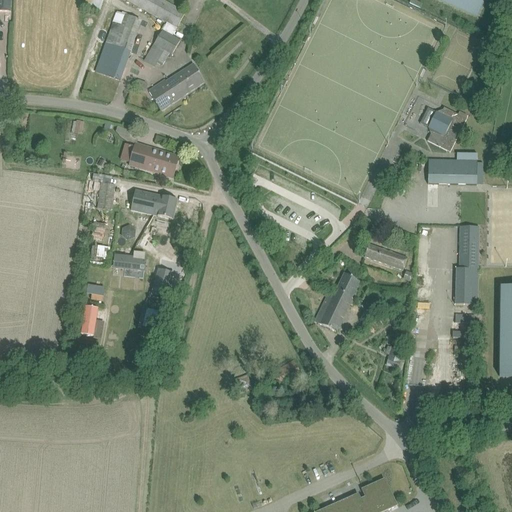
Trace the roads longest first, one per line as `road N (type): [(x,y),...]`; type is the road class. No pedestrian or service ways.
road 1 (unknown): [(224,511),(396,433),(446,278),(450,225),(442,204)]
road 2 (unclassified): [(396,433),(327,371),(205,151)]
road 3 (track): [(100,400),(156,373),(168,353),(214,200),(225,188)]
road 4 (unclassified): [(0,99),(122,114),(205,151)]
road 5 (unclassified): [(205,151),(304,0)]
